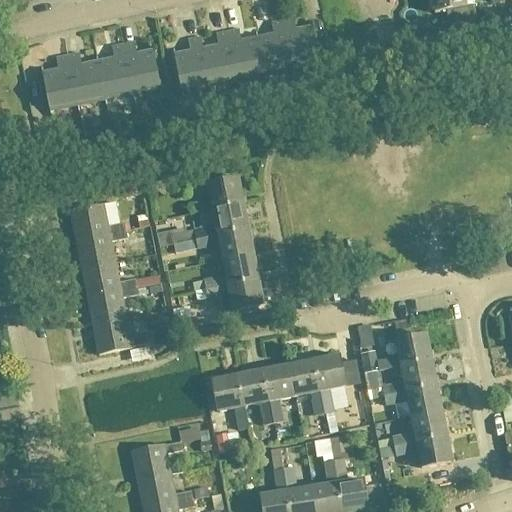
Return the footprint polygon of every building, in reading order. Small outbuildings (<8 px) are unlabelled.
[(430,0),(434,18),(446,16),(448,27),(475,22),(473,10),(465,11),(462,0),(430,0)] [(282,24),(293,79),(294,78),(293,74),(318,69),(319,73),(322,73),(312,25),(310,25),(311,30),(296,33),(294,22),(282,24)] [(293,79),(282,24),(271,27),(273,38),(258,41),(257,36),(256,36),(265,84),(266,84),(266,80),(291,75),(292,79),(293,79)] [(265,84),(256,36),(255,37),(256,41),(240,44),(238,33),(227,35),(238,89),(239,89),(239,85),(263,80),(264,84),(265,84)] [(238,89),(227,35),(216,38),(218,49),(202,52),(210,95),(211,95),(211,90),(236,85),(237,89),(238,89)] [(210,95),(202,52),(201,52),(199,41),(187,43),(189,54),(175,57),(174,52),(172,53),(181,100),(184,100),(183,96),(208,91),(209,95),(210,95)] [(123,48),(134,102),(135,102),(134,99),(160,94),(160,96),(162,96),(152,48),(150,49),(151,54),(136,57),(134,45),(123,48)] [(134,102),(123,48),(111,50),(113,61),(98,64),(97,59),(96,59),(106,107),(107,107),(107,104),(132,99),(133,102),(134,102)] [(106,107),(96,59),(95,59),(96,64),(82,67),(79,56),(68,59),(78,113),(79,112),(79,110),(105,104),(105,107),(106,107)] [(78,113),(68,59),(56,61),(58,72),(44,75),(43,70),(41,71),(51,118),(53,118),(52,115),(77,110),(77,113),(78,113)] [(213,214),(244,207),(239,182),(207,189),(211,205),(189,209),(191,218),(213,214)] [(196,243),(249,233),(244,207),(213,214),(216,229),(194,234),(196,243)] [(75,245),(124,235),(123,226),(106,230),(102,208),(69,215),(75,245)] [(222,264),(254,258),(249,233),(196,243),(198,253),(219,248),(222,264)] [(80,274),(114,267),(110,247),(126,243),(124,235),(75,245),(80,274)] [(161,250),(172,248),(170,235),(158,237),(161,250)] [(206,293),(259,283),(254,258),(222,264),(225,280),(204,284),(206,293)] [(86,301),(136,291),(134,284),(118,287),(114,267),(80,274),(86,301)] [(265,309),(259,283),(206,293),(208,303),(220,301),(224,317),(233,315),(265,309)] [(92,329),(125,323),(121,302),(137,299),(136,291),(86,301),(92,329)] [(125,323),(92,329),(97,358),(131,352),(131,351),(147,347),(145,339),(129,343),(125,323)] [(400,371),(432,365),(427,339),(395,345),(398,362),(377,366),(379,376),(400,372),(400,371)] [(314,364),(325,417),(333,416),(329,394),(346,391),(340,359),(314,364)] [(315,419),(325,417),(314,364),(289,369),(295,401),(311,398),(315,419)] [(384,400),(437,390),(432,365),(400,371),(400,372),(403,387),(382,392),(384,400)] [(295,401),(289,369),(264,374),(274,428),(283,426),(279,404),(295,401)] [(238,379),(245,411),(261,408),(265,429),(274,428),(264,374),(238,379)] [(245,411),(238,379),(213,384),(219,416),(235,413),(239,434),(248,432),(244,411),(245,411)] [(410,421),(442,415),(437,390),(384,400),(386,410),(407,406),(410,421)] [(393,451),(447,440),(442,415),(410,421),(414,438),(392,443),(393,451)] [(223,458),(235,458),(234,437),(222,438),(223,458)] [(447,440),(393,451),(395,461),(417,457),(420,473),(452,466),(447,440)] [(334,443),(337,461),(351,458),(348,441),(334,443)] [(137,486),(170,479),(166,460),(182,456),(180,447),(165,450),(164,449),(131,456),(137,486)] [(334,466),(341,511),(368,511),(364,483),(347,486),(344,465),(334,466)] [(312,492),(315,511),(341,511),(334,466),(325,468),(328,489),(312,492)] [(283,474),(289,511),(315,511),(312,492),(296,494),(292,473),(283,474)] [(289,511),(283,474),(274,476),(277,497),(261,500),(263,511),(289,511)] [(142,511),(151,511),(192,504),(190,496),(174,499),(170,479),(137,486),(142,511)]
